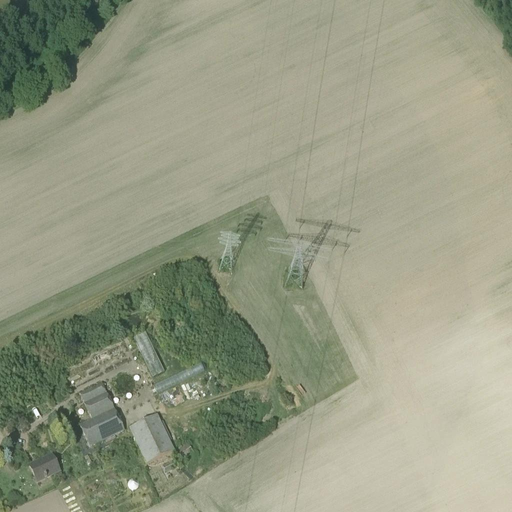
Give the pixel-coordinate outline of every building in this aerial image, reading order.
[(147,378),(159,373),(143,333),(130,338),(147,378)] [(150,384),(153,391),(202,372),(199,364),(150,384)] [(89,449),(124,432),(102,385),(79,395),(91,421),(79,426),(89,449)] [(146,466),(174,452),(157,416),(129,429),(146,466)] [(180,463),(194,454),(187,445),(174,454),(180,463)] [(37,483),(59,472),(51,456),(29,466),(37,483)]
